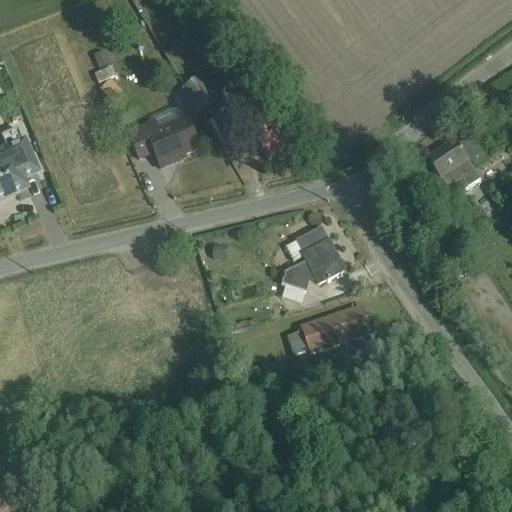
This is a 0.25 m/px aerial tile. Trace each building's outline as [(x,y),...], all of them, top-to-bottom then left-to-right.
[(112,70),(94,77),(98,87),(116,80),(112,70)] [(198,79),(177,94),(188,110),(190,108),(197,118),(216,105),(198,79)] [(110,104),(119,96),(109,85),(101,93),(110,104)] [(286,152),(251,107),(240,115),(258,138),(253,143),(269,164),(286,152)] [(185,159),(201,153),(187,121),(159,133),(155,124),(128,136),(140,163),(154,157),(161,173),(186,162),(185,159)] [(0,201),(27,190),(23,181),(38,175),(25,145),(24,145),(18,132),(2,139),(8,152),(0,155),(0,201)] [(454,142),(426,161),(442,185),(442,184),(448,193),(459,186),(464,194),(480,182),(469,166),(483,157),(471,139),(458,148),(458,147),(454,142)] [(487,194),(501,218),(511,211),(511,194),(505,184),(487,194)] [(462,223),(474,240),(488,230),(476,213),(462,223)] [(294,265),(303,261),(306,266),(285,276),(281,289),(306,297),(310,285),(316,287),(317,289),(327,284),(327,285),(331,284),(330,282),(344,275),(321,232),(297,245),(297,246),(286,251),(294,265)] [(447,268),(457,285),(471,278),(461,260),(447,268)] [(300,331),(302,336),(287,340),(293,359),(308,354),(309,358),(371,337),(362,310),(300,331)] [(240,386),(259,380),(256,371),(237,377),(240,386)]
